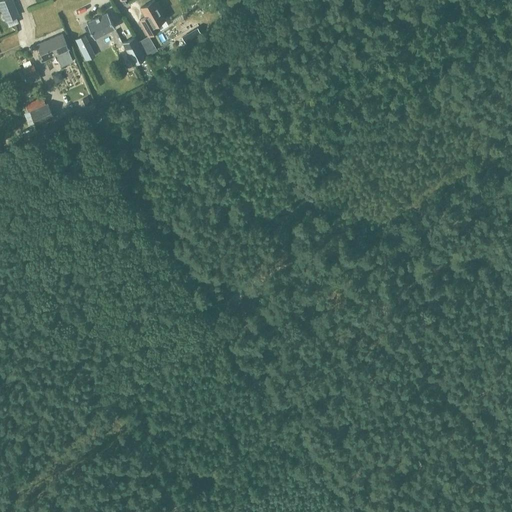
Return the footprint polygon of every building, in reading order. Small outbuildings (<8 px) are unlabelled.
[(12,0),(2,0),(0,1),(0,7),(5,21),(7,21),(16,17),(19,16),(12,0)] [(154,0),(141,8),(148,20),(142,24),(149,36),(159,30),(157,25),(166,20),(161,11),(163,10),(158,2),(156,3),(154,0)] [(88,23),(87,23),(96,39),(96,38),(116,28),(108,12),(107,13),(88,23)] [(198,27),(182,36),(186,44),(203,35),(198,27)] [(73,61),(68,50),(70,50),(64,34),(38,45),(41,53),(39,55),(41,61),(55,56),(56,59),(58,58),(61,66),(73,61)] [(80,49),(88,45),(83,35),(76,39),(80,49)] [(136,37),(124,43),(135,64),(147,58),(136,37)] [(33,64),(23,68),(26,77),(37,72),(33,64)] [(88,96),(82,99),(85,105),(91,102),(88,96)] [(35,124),(36,126),(55,118),(48,103),(46,104),(42,97),(26,104),(26,105),(23,107),(26,112),(24,113),(30,127),(35,124)]
